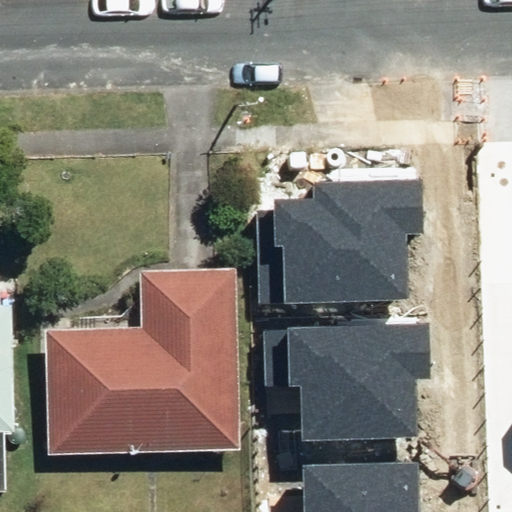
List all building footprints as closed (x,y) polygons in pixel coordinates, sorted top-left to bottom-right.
[(260,302),(410,299),(409,235),(424,235),(423,179),(312,181),(313,198),(274,198),(275,210),(258,210),(260,302)] [(142,265),(142,325),(56,324),(55,447),(241,449),(242,348),(242,266),(142,265)] [(0,486),(8,486),(6,433),(24,432),(20,305),(0,305),(0,486)] [(430,377),(429,323),(261,328),(263,387),(298,386),(300,440),(417,436),(415,378),(430,377)] [(420,511),(419,463),(302,467),(303,511),(420,511)]
